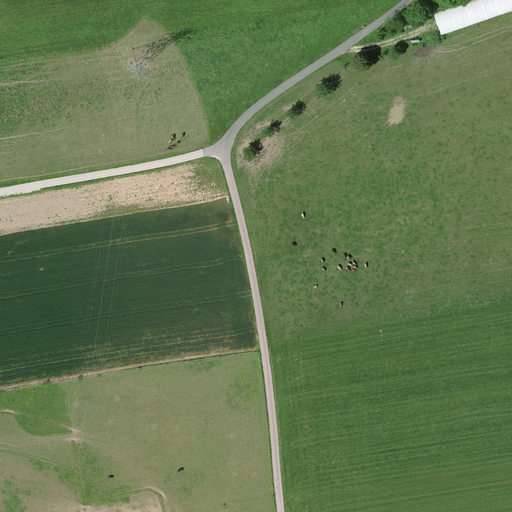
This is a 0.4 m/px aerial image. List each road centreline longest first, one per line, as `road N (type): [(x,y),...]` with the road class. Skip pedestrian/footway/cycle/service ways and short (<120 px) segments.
road 1 (track): [(221,149),(265,348),(279,511)]
road 2 (track): [(408,0),(264,100),(221,149)]
road 3 (track): [(221,149),(0,193)]
